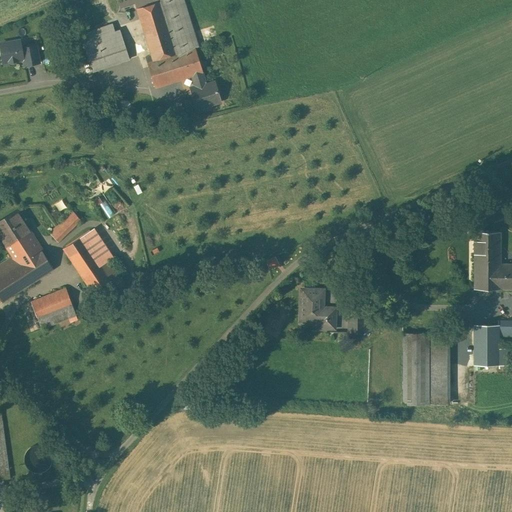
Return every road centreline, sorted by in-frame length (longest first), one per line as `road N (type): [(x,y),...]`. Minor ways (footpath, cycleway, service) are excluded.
road 1 (unclassified): [(91,492),(121,449),(307,254),(511,160)]
road 2 (unknown): [(350,234),(408,322),(447,324),(511,308)]
road 3 (unclassified): [(0,363),(74,441),(91,492)]
